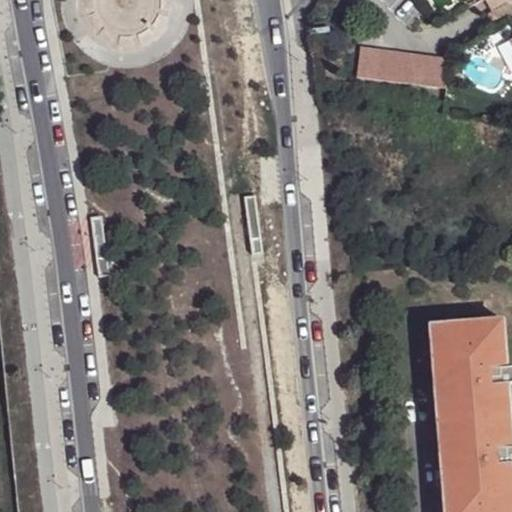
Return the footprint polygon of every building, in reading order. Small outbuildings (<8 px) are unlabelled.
[(511,0),(488,0),(494,10),(490,12),(498,27),(511,19),(511,0)] [(360,44),(355,76),(444,91),(449,59),(360,44)] [(498,327),(416,334),(431,494),(439,493),(451,491),(452,511),(511,511),(511,485),(503,486),(502,471),(511,471),(511,470),(511,454),(510,455),(505,406),(496,407),(494,392),(504,391),(511,389),(511,388),(510,374),(502,375),(498,327)] [(504,391),(494,392),(496,407),(505,406),(504,391)] [(511,482),(511,471),(502,471),(503,486),(511,485),(511,482)] [(452,511),(451,491),(439,493),(440,511),(452,511)]
